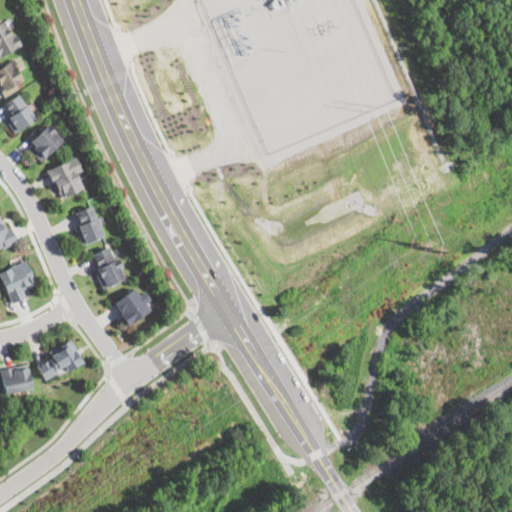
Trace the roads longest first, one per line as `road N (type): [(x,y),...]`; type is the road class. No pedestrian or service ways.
road 1 (residential): [(352,511),(155,185),(76,0)]
road 2 (residential): [(225,307),(128,378),(67,443),(0,491)]
road 3 (residential): [(128,378),(75,302),(27,192),(0,160)]
